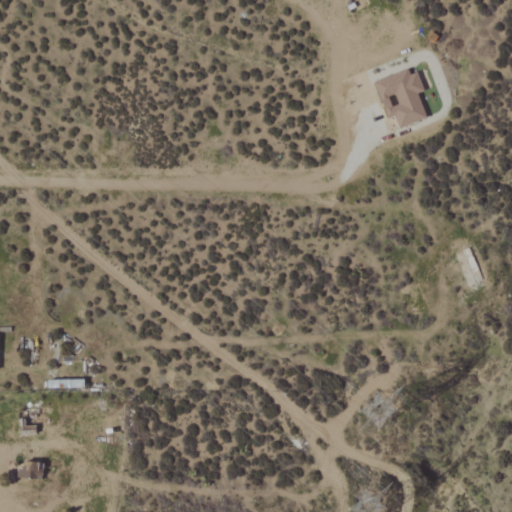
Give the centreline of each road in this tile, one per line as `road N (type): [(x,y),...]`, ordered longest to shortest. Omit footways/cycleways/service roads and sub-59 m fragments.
road 1 (residential): [(0,169),(354,172)]
road 2 (track): [(301,0),(328,29),(350,81),(360,147),(354,172)]
